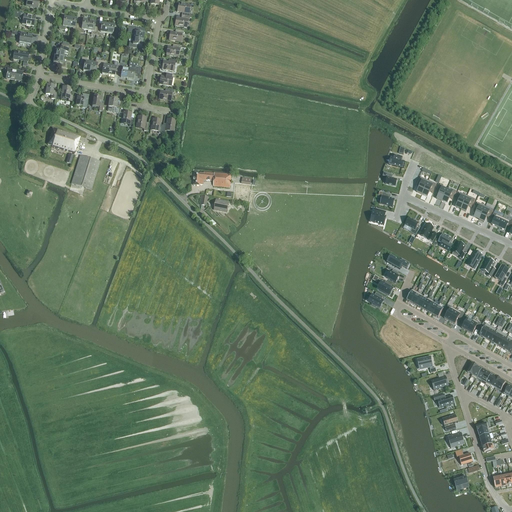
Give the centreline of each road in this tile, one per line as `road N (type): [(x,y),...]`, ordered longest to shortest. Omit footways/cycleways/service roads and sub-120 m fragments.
road 1 (unclassified): [(424,511),(369,389),(137,155),(27,104)]
road 2 (residential): [(448,344),(489,484),(511,509)]
road 3 (residential): [(402,194),(511,243)]
